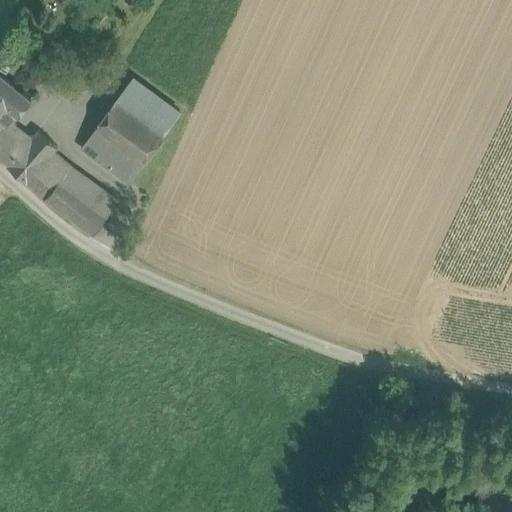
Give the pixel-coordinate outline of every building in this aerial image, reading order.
[(0,70),(0,137),(15,120),(33,98),(0,70)] [(166,134),(118,98),(83,145),(131,181),(166,134)] [(15,120),(0,137),(0,155),(9,164),(34,136),(15,120)] [(59,146),(40,129),(34,136),(9,164),(29,181),(56,149),(59,146)] [(56,149),(29,181),(47,195),(64,173),(111,210),(119,199),(74,164),(56,149)] [(111,210),(64,173),(47,195),(95,231),(111,210)]
